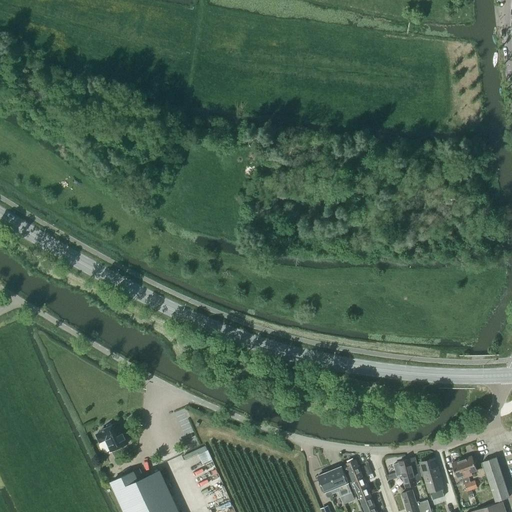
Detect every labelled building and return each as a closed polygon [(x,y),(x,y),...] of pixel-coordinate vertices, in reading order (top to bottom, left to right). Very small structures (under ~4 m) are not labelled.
[(100,431),(101,432),(95,435),(100,444),(105,441),(110,452),(128,444),(118,422),(100,431)] [(477,470),(472,456),(462,460),(466,474),(467,473),(468,477),(472,476),(471,472),(477,470)] [(396,474),(418,469),(415,457),(410,459),(398,462),(399,463),(393,464),(396,474)] [(348,470),(352,481),(362,477),(355,460),(353,461),(352,458),(346,461),(347,463),(345,464),(345,465),(343,466),(345,471),(348,470)] [(505,511),(502,500),(509,497),(496,458),(482,462),(495,502),(497,501),(498,503),(473,511),(471,511),(505,511)] [(434,459),(420,463),(431,500),(443,497),(441,488),(443,487),(434,459)] [(466,474),(462,460),(451,463),(456,477),(461,476),(464,485),(467,491),(472,489),(470,483),(470,482),(468,477),(467,473),(466,474)] [(335,466),(334,469),(329,471),(336,487),(338,491),(340,496),(345,494),(343,489),(342,489),(341,485),(348,482),(341,466),(340,466),(338,465),(335,466)] [(418,469),(396,474),(396,475),(401,473),(405,487),(416,484),(415,481),(421,480),(418,469)] [(324,492),(325,492),(328,497),(331,496),(329,490),(336,487),(329,471),(327,470),(323,471),(322,474),(317,476),(324,492)] [(133,472),(111,482),(124,511),(177,511),(159,471),(137,481),(133,472)] [(359,498),(369,494),(362,477),(352,481),(350,482),(352,489),(355,488),(359,498)] [(430,511),(427,500),(416,504),(412,490),(401,493),(406,511),(430,511)] [(369,494),(359,498),(364,511),(374,511),(372,507),(374,506),(369,494)]
